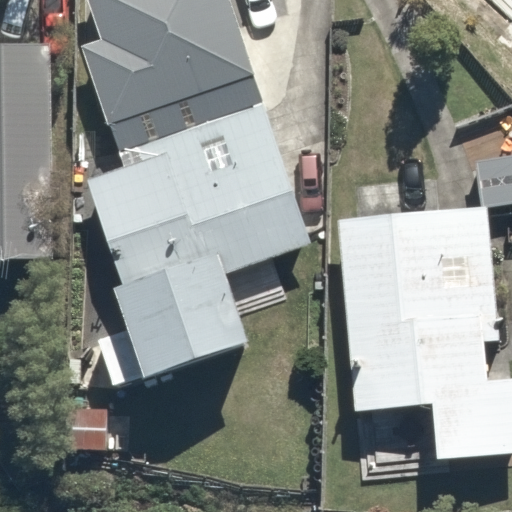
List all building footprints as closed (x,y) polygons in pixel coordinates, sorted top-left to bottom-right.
[(285,13),(281,0),(117,0),(103,4),(115,46),(88,54),(119,164),(265,122),(238,27),(285,13)] [(65,57),(0,55),(0,273),(60,275),(65,57)] [(99,348),(117,414),(168,399),(172,414),(267,387),(238,286),(306,266),(265,122),(119,164),(93,172),(141,336),(99,348)] [(497,252),(495,215),(478,216),(348,223),(359,429),(445,424),(447,472),(511,468),(511,399),(506,400),(497,252)] [(133,421),(76,415),(71,459),(129,465),(133,421)]
